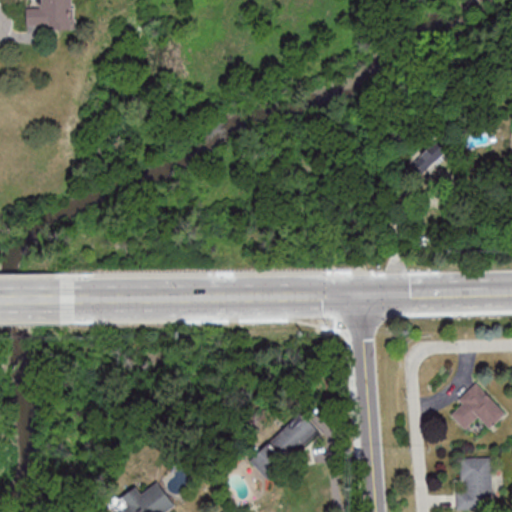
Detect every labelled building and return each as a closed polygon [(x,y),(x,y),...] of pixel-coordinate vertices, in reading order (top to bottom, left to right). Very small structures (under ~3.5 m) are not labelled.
[(74,0),(40,0),(40,8),(27,8),(27,30),(74,31),(74,0)] [(444,153),(434,143),(413,163),(423,174),(444,153)] [(505,413),(478,384),(449,411),(466,428),(479,416),(490,428),(505,413)] [(319,431),(301,413),(269,444),(287,462),(319,431)] [(264,466),(273,458),(266,449),(256,457),(264,466)] [(492,456),(463,456),(463,490),(457,490),(457,509),(492,509),(492,456)] [(168,511),(177,506),(160,481),(141,493),(136,485),(107,504),(112,511),(168,511)]
